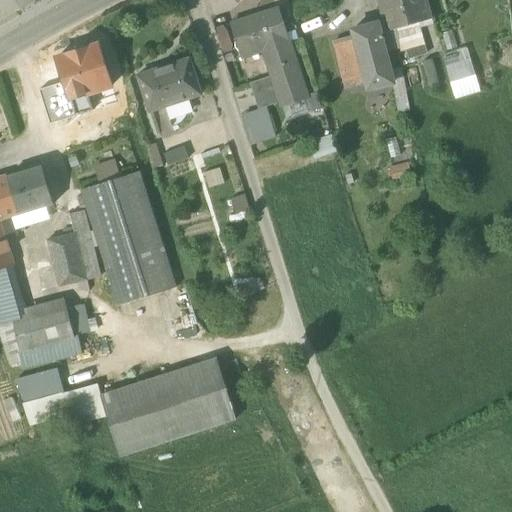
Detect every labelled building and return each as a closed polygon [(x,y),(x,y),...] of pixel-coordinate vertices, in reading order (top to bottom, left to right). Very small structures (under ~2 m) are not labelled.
[(0,0),(0,20),(33,0),(0,0)] [(378,0),(384,21),(387,31),(419,22),(432,18),(426,0),(378,0)] [(241,53),(261,46),(288,38),(278,9),(231,24),(240,53),(241,53)] [(354,37),(360,59),(367,83),(369,89),(393,83),(394,83),(390,69),(386,52),(381,33),(387,31),(384,21),(352,30),(354,37)] [(381,33),(386,52),(400,49),(401,52),(406,51),(424,45),(426,45),(419,22),(387,31),(381,33)] [(225,25),(213,28),(221,55),(233,51),(225,25)] [(441,29),(447,50),(457,47),(450,26),(441,29)] [(335,41),(341,64),(360,59),(354,37),(335,41)] [(307,97),(288,38),(261,46),(263,51),(264,51),(272,76),(251,83),(254,93),(277,86),(282,102),(280,102),(281,106),(305,98),(307,98),(307,97)] [(56,57),(64,82),(75,117),(93,111),(88,93),(111,86),(98,45),(56,57)] [(424,45),(406,51),(409,59),(427,54),(424,45)] [(457,50),(461,62),(470,59),(467,47),(457,50)] [(461,62),(457,50),(442,55),(446,66),(461,62)] [(346,89),(367,83),(360,59),(341,64),(340,64),(346,89)] [(432,59),(423,62),(431,89),(440,86),(432,59)] [(461,62),(446,66),(456,99),(480,92),(470,59),(461,62)] [(138,83),(149,115),(166,109),(190,100),(200,97),(187,60),(166,68),(168,72),(138,83)] [(394,83),(393,83),(398,113),(410,111),(403,67),(390,69),(394,83)] [(50,124),(75,117),(64,82),(39,90),(50,124)] [(253,94),(258,109),(261,108),(280,102),(282,102),(277,86),(254,93),(253,94)] [(305,98),(310,111),(321,108),(316,94),(307,97),(307,98),(305,98)] [(190,100),(166,109),(170,120),(194,111),(190,100)] [(271,139),(261,108),(258,109),(240,115),(250,145),(271,139)] [(309,143),(313,158),(336,152),(331,137),(309,143)] [(386,140),(390,158),(401,155),(396,137),(386,140)] [(148,145),(155,169),(163,167),(157,143),(148,145)] [(164,153),(168,165),(188,158),(184,146),(164,153)] [(93,165),(99,184),(121,177),(115,158),(93,165)] [(389,167),(393,180),(411,175),(408,163),(389,167)] [(41,167),(6,178),(18,215),(46,206),(53,204),(41,167)] [(204,172),(209,188),(224,183),(220,167),(204,172)] [(81,190),(118,306),(175,288),(138,172),(121,177),(99,184),(81,190)] [(0,220),(10,217),(18,215),(6,178),(0,179),(0,220)] [(235,213),(249,209),(244,194),(230,198),(235,213)] [(10,217),(15,230),(50,220),(46,206),(18,215),(10,217)] [(74,234),(86,280),(100,277),(83,211),(69,214),(74,234)] [(0,268),(12,265),(4,239),(16,235),(15,230),(10,217),(0,220),(0,268)] [(47,240),(59,287),(86,280),(74,234),(47,240)] [(0,268),(0,284),(16,280),(12,265),(0,268)] [(19,352),(39,346),(31,317),(27,318),(16,280),(0,284),(0,333),(10,365),(22,362),(19,352)] [(83,306),(67,309),(73,337),(77,336),(88,333),(83,306)] [(39,346),(73,337),(67,309),(66,307),(31,317),(39,346)] [(81,354),(77,336),(73,337),(39,346),(19,352),(22,362),(23,369),(81,354)] [(216,359),(101,396),(107,416),(120,456),(235,419),(216,359)] [(63,430),(107,416),(101,396),(97,382),(63,393),(55,369),(15,382),(31,430),(60,420),(63,430)]
